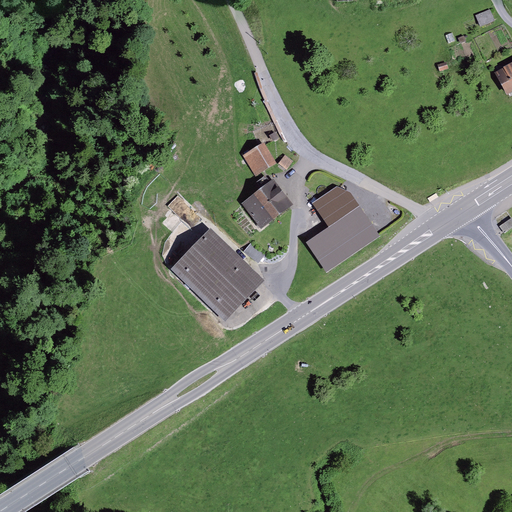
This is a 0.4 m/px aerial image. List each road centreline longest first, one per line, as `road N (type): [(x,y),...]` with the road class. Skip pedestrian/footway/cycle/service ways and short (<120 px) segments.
road 1 (primary): [(438,227),(1,511)]
road 2 (unclassified): [(438,227),(294,139),(232,0)]
road 3 (track): [(350,511),(374,479),(449,441),(511,435)]
